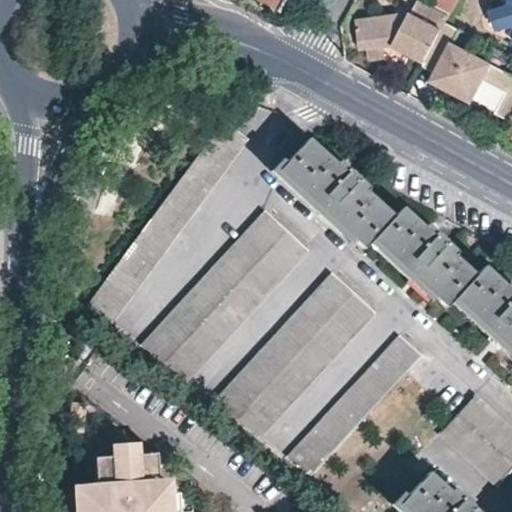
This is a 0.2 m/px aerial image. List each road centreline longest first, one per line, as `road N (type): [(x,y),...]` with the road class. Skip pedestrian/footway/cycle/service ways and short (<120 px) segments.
road 1 (tertiary): [(34,237),(7,511)]
road 2 (secondary): [(303,67),(511,182)]
road 3 (tertiary): [(12,82),(34,237)]
road 4 (tertiary): [(34,237),(76,144),(84,101)]
road 5 (secondary): [(265,50),(221,25),(143,0)]
road 6 (secondary): [(134,56),(265,50)]
